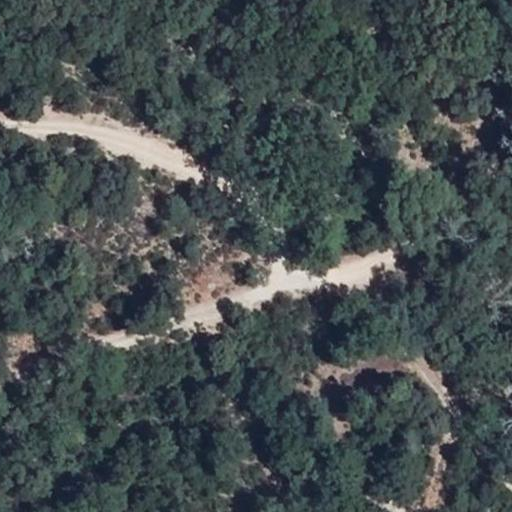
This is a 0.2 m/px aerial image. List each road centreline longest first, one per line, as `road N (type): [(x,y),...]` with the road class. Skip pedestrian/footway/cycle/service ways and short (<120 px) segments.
road 1 (track): [(0,359),(332,280),(396,315),(480,448),(511,483)]
road 2 (track): [(332,280),(309,234),(155,146),(0,121)]
